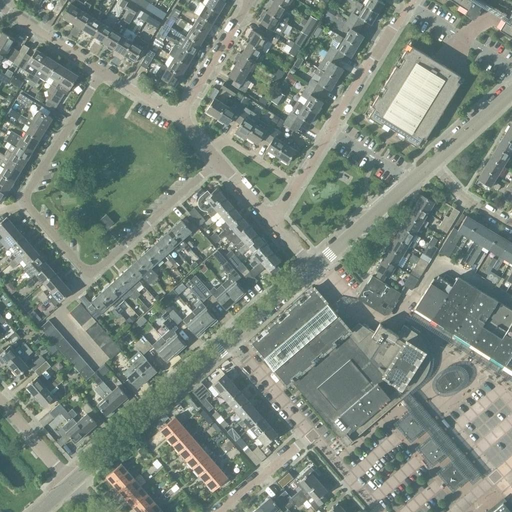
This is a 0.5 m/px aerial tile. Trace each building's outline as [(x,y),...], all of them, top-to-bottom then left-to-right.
[(65,4),(58,0),(52,11),(58,15),(65,4)] [(72,0),(62,18),(73,24),(85,5),(77,0),(72,0)] [(221,0),(208,0),(206,5),(219,13),(226,3),(221,0)] [(273,0),(273,1),(287,9),(291,0),(273,0)] [(368,0),(369,0),(365,6),(377,14),(384,4),(377,0),(368,0)] [(465,14),(474,19),(480,11),(478,10),(481,6),(471,0),(451,0),(467,10),(465,14)] [(119,7),(124,10),(128,4),(123,1),(119,7)] [(265,9),(267,12),(286,23),(289,19),(283,15),(287,9),(273,1),(270,1),(265,9)] [(73,24),(83,30),(91,17),(87,14),(91,6),(86,2),(85,5),(73,24)] [(352,13),(349,19),(361,27),(365,21),(371,24),(377,14),(365,6),(359,3),(356,7),(362,11),(359,16),(352,13)] [(128,4),(124,10),(135,16),(138,10),(128,4)] [(146,10),(151,13),(154,7),(149,4),(146,10)] [(206,5),(199,16),(213,24),(219,13),(206,5)] [(154,7),(151,13),(156,16),(159,10),(154,7)] [(330,8),(328,13),(333,16),(336,11),(330,8)] [(83,30),(93,37),(102,23),(97,20),(102,12),(96,9),(91,17),(83,30)] [(174,9),(171,14),(177,17),(180,12),(174,9)] [(268,27),(265,32),(278,40),(288,24),(286,23),(267,12),(263,12),(258,20),(260,22),(268,27)] [(140,19),(145,22),(149,17),(144,13),(140,19)] [(44,14),(41,19),(46,22),(49,17),(44,14)] [(177,17),(171,14),(168,19),(174,22),(177,17)] [(199,16),(193,26),(206,34),(213,24),(199,16)] [(311,16),(308,21),(314,25),(317,20),(311,16)] [(149,17),(145,22),(150,26),(154,20),(149,17)] [(348,34),(344,40),(357,47),(364,37),(358,33),(361,27),(349,19),(342,30),(348,34)] [(511,19),(510,24),(505,21),(500,30),(511,37),(511,19)] [(314,25),(308,21),(305,26),(311,30),(314,25)] [(93,37),(104,43),(112,29),(102,23),(93,37)] [(112,29),(104,43),(108,46),(107,47),(108,49),(111,51),(113,51),(114,49),(122,36),(124,33),(126,30),(121,27),(116,23),(112,29)] [(162,30),(159,34),(165,38),(168,33),(171,27),(165,24),(162,30)] [(193,26),(187,36),(200,45),(206,34),(193,26)] [(318,38),(323,30),(317,27),(313,34),(318,38)] [(246,40),(248,42),(261,51),(268,40),(275,45),(278,40),(265,32),(262,36),(255,31),(254,32),(251,32),(246,40)] [(3,32),(0,37),(0,47),(21,61),(26,53),(29,48),(24,45),(19,52),(11,47),(15,39),(3,32)] [(156,39),(153,44),(159,48),(162,43),(165,38),(159,34),(156,39)] [(184,35),(177,45),(180,47),(194,55),(200,45),(187,36),(184,35)] [(122,36),(114,49),(118,52),(124,56),(133,42),(122,36)] [(133,42),(124,56),(135,62),(140,53),(143,49),(145,50),(149,43),(142,39),(137,36),(133,42)] [(332,46),(328,52),(340,59),(341,60),(345,54),(351,57),(357,47),(344,40),(338,36),(335,41),(332,46)] [(241,53),(255,61),(261,51),(248,42),(241,53)] [(295,43),(291,48),(298,51),(301,46),(295,43)] [(176,44),(169,54),(174,57),(188,65),(194,55),(180,47),(177,45),(176,44)] [(409,51),(406,50),(401,57),(404,59),(399,68),(396,66),(384,87),(386,88),(381,97),(378,95),(372,106),(374,108),(368,117),(382,125),(383,123),(405,136),(403,139),(417,147),(423,138),(425,139),(432,128),(429,126),(435,118),(437,120),(450,99),(447,97),(453,89),(455,91),(460,83),(457,81),(460,76),(455,73),(412,46),(409,51)] [(4,58),(18,66),(21,61),(0,47),(0,63),(0,64),(4,58)] [(298,51),(291,48),(288,53),(295,56),(298,51)] [(27,78),(32,81),(36,74),(39,70),(47,56),(36,50),(32,57),(26,53),(21,61),(18,66),(29,73),(27,78)] [(149,50),(146,55),(152,59),(155,54),(149,50)] [(322,62),(318,69),(337,80),(340,75),(343,70),(340,68),(337,66),(340,62),(341,60),(340,59),(328,52),(324,58),(322,62)] [(233,62),(235,64),(248,72),(255,61),(241,53),(238,53),(233,62)] [(152,59),(146,55),(140,66),(146,69),(152,59)] [(36,74),(32,81),(36,84),(40,78),(45,81),(49,76),(57,63),(47,56),(39,70),(36,74)] [(174,57),(168,67),(181,76),(188,65),(174,57)] [(47,91),(52,94),(67,70),(57,63),(49,76),(54,79),(47,91)] [(181,76),(168,67),(162,64),(156,75),(175,87),(181,76)] [(248,72),(235,64),(228,76),(234,79),(231,84),(244,92),(250,82),(245,78),(248,72)] [(278,69),(275,74),(281,78),(284,73),(278,69)] [(312,79),(308,85),(320,93),(324,87),(330,91),(337,80),(318,69),(314,74),(312,79)] [(49,100),(45,105),(54,111),(57,106),(65,94),(67,95),(78,76),(67,70),(52,94),(49,100)] [(10,79),(0,72),(0,80),(7,85),(10,79)] [(288,74),(284,80),(293,85),(297,79),(288,73),(288,74)] [(281,78),(275,74),(272,79),(278,83),(281,78)] [(14,75),(10,82),(20,88),(24,82),(14,75)] [(221,88),(232,95),(235,90),(225,83),(221,88)] [(301,96),(298,102),(304,105),(316,113),(323,103),(317,99),(320,93),(308,85),(301,96)] [(38,93),(35,98),(40,102),(43,96),(38,93)] [(9,94),(6,99),(11,102),(14,97),(9,94)] [(33,102),(21,94),(17,100),(29,108),(33,102)] [(259,101),(265,105),(268,100),(262,96),(259,101)] [(206,111),(217,118),(225,105),(215,98),(206,111)] [(310,124),(316,113),(304,105),(298,102),(295,106),(291,112),(288,118),(300,126),(304,120),(310,124)] [(231,119),(236,122),(244,109),(234,103),(231,109),(225,105),(217,118),(227,125),(231,119)] [(240,124),(235,133),(242,138),(243,135),(247,137),(255,125),(257,121),(247,114),(248,112),(244,109),(236,122),(240,124)] [(30,114),(27,119),(46,130),(52,119),(39,111),(35,117),(30,114)] [(30,127),(26,132),(39,140),(46,130),(27,119),(21,115),(18,120),(30,127)] [(275,124),(279,118),(275,115),(271,121),(275,124)] [(300,126),(288,118),(284,124),(296,132),(300,126)] [(261,138),(266,141),(274,128),(269,125),(268,127),(258,120),(255,125),(247,137),(247,138),(248,140),(251,142),(253,142),(257,144),(261,138)] [(511,127),(510,127),(503,137),(511,142),(511,127)] [(276,157),(277,157),(285,144),(280,141),(284,135),(274,128),(266,141),(270,144),(266,150),(270,153),(271,155),(274,157),(276,157)] [(11,131),(8,136),(33,151),(39,140),(26,132),(23,138),(11,131)] [(11,144),(8,150),(26,161),(33,151),(8,136),(5,141),(11,144)] [(511,142),(503,137),(497,147),(510,155),(511,155),(511,142)] [(285,144),(277,157),(287,164),(296,151),(289,147),(292,142),(288,139),(285,144)] [(497,147),(491,158),(504,165),(510,155),(497,147)] [(0,159),(20,172),(26,161),(8,150),(4,156),(0,153),(0,159)] [(491,158),(484,168),(497,176),(504,165),(491,158)] [(0,165),(4,168),(1,174),(13,182),(20,172),(0,159),(0,165)] [(484,168),(478,179),(495,189),(498,191),(501,185),(494,181),(497,176),(484,168)] [(0,188),(7,192),(13,182),(1,174),(0,175),(0,188)] [(208,213),(225,198),(217,189),(211,195),(208,191),(201,197),(202,198),(201,199),(201,200),(200,201),(200,202),(200,203),(200,204),(200,205),(200,206),(200,207),(201,207),(201,208),(202,209),(203,209),(205,210),(206,210),(208,213)] [(421,195),(415,206),(427,214),(434,203),(421,195)] [(222,217),(233,207),(225,198),(208,213),(212,217),(218,212),(222,217)] [(408,216),(421,224),(426,227),(428,223),(423,220),(427,214),(415,206),(408,216)] [(224,231),(241,216),(233,207),(222,217),(226,222),(220,227),(224,231)] [(189,213),(197,222),(203,218),(194,208),(189,213)] [(446,216),(442,222),(450,227),(460,212),(454,208),(448,218),(446,216)] [(105,215),(100,219),(106,226),(105,227),(107,229),(113,223),(105,215)] [(230,241),(231,241),(249,225),(241,216),(224,231),(218,235),(213,240),(215,243),(224,235),(230,241)] [(408,216),(402,227),(414,234),(421,224),(408,216)] [(441,249),(439,252),(444,255),(451,243),(456,246),(462,237),(463,234),(469,237),(478,222),(467,216),(461,225),(458,230),(454,228),(441,249)] [(0,239),(4,237),(15,227),(7,217),(0,222),(0,239)] [(181,220),(172,229),(182,240),(195,227),(190,221),(185,226),(181,220)] [(450,227),(442,222),(438,228),(446,233),(450,227)] [(467,264),(488,228),(478,222),(469,237),(475,241),(463,261),(467,264)] [(231,241),(239,250),(257,234),(249,225),(231,241)] [(4,237),(12,246),(23,236),(15,227),(4,237)] [(402,227),(396,237),(408,245),(413,248),(416,244),(411,241),(414,234),(402,227)] [(490,249),(499,235),(488,228),(467,264),(471,266),(484,246),(490,249)] [(163,237),(173,248),(177,252),(183,247),(188,252),(190,249),(186,244),(182,240),(172,229),(163,237)] [(257,234),(239,250),(242,254),(249,248),(253,253),(265,243),(266,242),(262,237),(261,238),(257,234)] [(500,256),(509,241),(499,235),(490,249),(500,256)] [(6,260),(9,264),(15,259),(20,255),(31,245),(23,236),(12,246),(16,251),(6,260)] [(163,237),(154,245),(164,256),(164,255),(168,260),(173,265),(176,262),(167,253),(173,248),(163,237)] [(396,237),(389,248),(402,255),(407,258),(410,253),(405,250),(408,245),(396,237)] [(432,237),(429,243),(434,246),(437,240),(432,237)] [(505,259),(511,262),(511,259),(511,242),(509,241),(500,256),(498,261),(493,268),(498,270),(505,259)] [(250,263),(254,268),(272,252),(265,243),(253,253),(257,257),(250,263)] [(434,246),(429,243),(423,253),(431,258),(438,248),(434,246)] [(20,255),(28,265),(39,255),(31,245),(20,255)] [(147,248),(144,251),(155,264),(164,256),(154,245),(149,249),(148,248),(147,248)] [(389,248),(383,258),(395,266),(402,255),(389,248)] [(136,261),(153,279),(155,281),(158,278),(156,277),(157,276),(150,268),(155,264),(144,251),(140,254),(140,255),(141,256),(136,261)] [(250,271),(244,276),(253,286),(258,281),(255,277),(263,269),(263,268),(265,266),(269,271),(280,261),(272,252),(254,268),(250,272),(250,271)] [(413,254),(409,260),(416,264),(420,258),(413,254)] [(28,265),(23,269),(31,278),(36,274),(47,264),(39,255),(28,265)] [(395,266),(383,258),(376,269),(379,271),(376,276),(382,280),(386,275),(389,277),(391,272),(396,276),(400,269),(395,266)] [(420,258),(416,264),(424,269),(428,263),(420,258)] [(489,265),(493,268),(498,261),(494,258),(489,265)] [(15,259),(9,264),(13,269),(19,264),(15,259)] [(136,261),(127,269),(137,279),(140,276),(142,275),(142,276),(149,283),(150,282),(152,284),(155,281),(153,279),(150,276),(136,261)] [(222,266),(231,276),(231,277),(237,272),(227,261),(222,266)] [(36,274),(44,283),(55,273),(47,264),(36,274)] [(281,269),(277,264),(269,271),(273,275),(281,269)] [(424,269),(416,264),(412,270),(421,276),(424,269)] [(127,269),(118,276),(137,297),(140,294),(135,289),(141,284),(137,279),(127,269)] [(491,272),(487,279),(497,285),(498,282),(501,278),(491,272)] [(44,283),(52,292),(63,283),(55,273),(44,283)] [(191,280),(198,288),(207,298),(212,294),(196,275),(195,276),(191,279),(191,280)] [(403,285),(405,286),(411,291),(418,280),(409,275),(403,285)] [(415,308),(432,319),(456,281),(446,275),(443,279),(438,276),(435,280),(433,279),(415,308)] [(118,276),(109,284),(119,295),(123,299),(127,295),(128,296),(129,294),(134,300),(137,297),(118,276)] [(367,284),(371,287),(370,289),(382,296),(381,298),(383,299),(389,303),(390,301),(393,301),(395,302),(401,293),(372,276),(374,278),(369,285),(367,284)] [(432,319),(445,328),(471,285),(458,277),(456,281),(432,319)] [(31,278),(26,283),(30,287),(35,283),(31,278)] [(230,278),(222,285),(236,301),(245,292),(233,278),(231,279),(230,278)] [(186,284),(193,292),(200,300),(202,302),(207,298),(198,288),(191,280),(186,284)] [(47,296),(41,301),(45,305),(50,301),(55,306),(71,292),(63,283),(52,292),(47,296)] [(182,283),(175,290),(179,294),(186,288),(182,283)] [(12,284),(7,289),(11,294),(17,290),(12,284)] [(109,284),(100,292),(115,308),(119,313),(122,311),(117,305),(123,300),(119,295),(109,284)] [(371,287),(367,284),(358,298),(373,307),(373,306),(378,305),(379,306),(383,299),(381,298),(382,296),(370,289),(371,287)] [(214,287),(210,291),(212,294),(214,295),(226,309),(236,301),(222,285),(216,290),(214,287)] [(445,328),(454,333),(480,290),(471,285),(445,328)] [(257,337),(250,343),(287,385),(292,381),(340,437),(340,438),(347,445),(352,441),(415,387),(419,383),(425,377),(428,369),(430,361),(429,353),(426,345),(422,338),(415,332),(409,328),(404,325),(398,335),(380,324),(374,333),(359,323),(350,330),(314,288),(308,293),(310,296),(301,303),(299,301),(286,312),(285,311),(276,318),(277,319),(265,330),(268,332),(259,340),(257,337)] [(454,333),(470,344),(497,301),(480,290),(454,333)] [(38,297),(41,301),(47,296),(43,292),(38,297)] [(92,302),(86,307),(95,318),(110,304),(110,303),(100,292),(96,297),(94,296),(90,299),(92,301),(91,301),(92,302)] [(197,307),(192,311),(206,327),(209,325),(210,326),(212,326),(218,321),(205,306),(203,304),(202,303),(202,302),(200,300),(194,305),(197,307)] [(474,346),(491,357),(511,322),(511,309),(497,301),(470,344),(474,346)] [(80,304),(70,313),(73,318),(84,308),(83,308),(80,304)] [(91,316),(84,308),(73,318),(80,326),(91,316)] [(171,311),(168,313),(178,324),(183,320),(173,309),(171,311)] [(150,310),(144,316),(147,320),(154,314),(150,310)] [(34,311),(30,315),(38,324),(42,320),(34,311)] [(170,329),(162,336),(176,353),(186,345),(174,331),(178,328),(176,326),(178,324),(168,313),(166,311),(163,314),(161,315),(165,320),(163,322),(170,329)] [(206,327),(192,311),(184,319),(185,320),(184,321),(187,324),(186,325),(198,338),(204,332),(205,331),(203,329),(206,327)] [(80,326),(85,330),(95,321),(91,316),(80,326)] [(132,316),(126,321),(130,325),(136,320),(132,316)] [(144,316),(136,322),(140,326),(147,320),(144,316)] [(0,336),(2,335),(6,340),(14,333),(10,327),(6,330),(1,325),(5,321),(1,317),(0,318),(0,336)] [(39,328),(43,332),(52,324),(48,320),(39,328)] [(85,330),(89,335),(99,326),(95,321),(85,330)] [(511,322),(491,357),(504,366),(511,353),(511,322)] [(43,332),(47,336),(56,329),(52,324),(43,332)] [(89,335),(93,340),(103,330),(99,326),(89,335)] [(47,336),(51,341),(60,333),(56,329),(47,336)] [(93,340),(97,345),(107,335),(103,330),(93,340)] [(14,333),(6,340),(11,346),(19,338),(14,333)] [(51,341),(54,345),(63,338),(60,333),(51,341)] [(129,333),(124,338),(129,345),(135,340),(129,333)] [(97,345),(101,349),(111,340),(107,335),(97,345)] [(143,336),(138,340),(148,351),(153,346),(143,336)] [(176,353),(162,336),(153,344),(156,347),(154,348),(167,362),(176,353)] [(54,345),(59,350),(67,342),(63,338),(54,345)] [(101,349),(105,354),(115,345),(113,342),(111,340),(101,349)] [(148,351),(138,340),(133,344),(140,352),(143,355),(148,351)] [(59,350),(62,354),(71,346),(67,342),(59,350)] [(10,346),(4,351),(2,349),(0,350),(0,360),(3,364),(5,362),(8,365),(28,348),(24,344),(20,347),(19,346),(14,350),(10,346)] [(115,345),(105,354),(109,359),(120,350),(115,345)] [(62,354),(66,358),(74,351),(71,346),(62,354)] [(28,348),(8,365),(18,376),(28,367),(24,362),(29,358),(28,356),(32,353),(28,348)] [(66,358),(70,363),(78,355),(74,351),(66,358)] [(70,363),(73,367),(82,359),(78,355),(70,363)] [(143,355),(133,364),(147,380),(157,371),(143,355)] [(73,367),(77,371),(86,364),(82,359),(73,367)] [(33,371),(38,377),(42,374),(49,367),(45,361),(33,371)] [(77,371),(81,376),(90,368),(86,364),(77,371)] [(147,380),(133,364),(124,372),(137,388),(147,380)] [(90,368),(81,376),(85,380),(90,376),(94,373),(90,368)] [(451,392),(455,390),(458,388),(461,385),(464,382),(465,377),(464,373),(457,369),(449,370),(442,374),(436,381),(436,384),(437,388),(439,392),(443,393),(447,393),(451,392)] [(94,373),(90,376),(98,386),(117,406),(121,403),(122,404),(124,404),(128,400),(128,398),(127,397),(118,386),(112,392),(103,382),(95,372),(94,373)] [(26,386),(36,397),(54,381),(50,377),(47,380),(42,374),(38,377),(26,386)] [(213,384),(220,393),(233,383),(225,374),(213,384)] [(59,376),(54,381),(36,397),(45,408),(56,398),(50,392),(63,381),(59,376)] [(220,393),(228,402),(240,391),(233,383),(220,393)] [(203,384),(197,389),(205,398),(211,394),(203,384)] [(117,406),(98,386),(94,389),(103,399),(97,405),(107,417),(109,417),(114,412),(114,411),(113,409),(117,406)] [(193,392),(201,402),(205,398),(197,389),(193,392)] [(228,402),(235,411),(248,400),(240,391),(228,402)] [(189,397),(186,399),(193,408),(197,405),(189,397)] [(235,411),(243,419),(255,409),(248,400),(235,411)] [(87,414),(77,423),(86,433),(97,424),(91,417),(95,413),(87,403),(82,408),(87,414)] [(209,403),(205,406),(209,411),(213,407),(209,403)] [(60,404),(51,412),(55,418),(60,413),(68,422),(62,428),(67,433),(71,438),(76,443),(86,433),(77,423),(73,419),(68,413),(60,404)] [(72,409),(68,413),(73,419),(77,415),(72,409)] [(255,409),(243,419),(250,428),(263,417),(264,416),(264,414),(261,411),(260,411),(258,412),(255,409)] [(221,416),(217,411),(213,415),(217,419),(221,416)] [(423,429),(410,414),(398,425),(411,440),(423,429)] [(160,430),(166,438),(182,425),(175,417),(160,430)] [(263,417),(250,428),(258,437),(270,426),(272,425),(272,423),(269,420),(267,419),(266,421),(263,417)] [(228,425),(224,420),(220,424),(224,428),(228,425)] [(166,438),(173,446),(189,432),(182,425),(166,438)] [(270,426),(258,437),(265,445),(266,446),(266,445),(269,442),(278,435),(270,426)] [(232,429),(227,433),(235,442),(239,437),(232,429)] [(173,446),(180,453),(195,440),(189,432),(173,446)] [(61,447),(71,438),(67,433),(56,442),(61,447)] [(239,437),(235,442),(242,450),(247,446),(239,437)] [(419,449),(425,457),(432,465),(445,454),(431,438),(419,449)] [(180,453),(186,461),(202,447),(195,440),(180,453)] [(258,447),(253,452),(261,461),(266,457),(271,452),(266,446),(265,445),(260,450),(258,447)] [(186,461),(193,468),(208,455),(202,447),(186,461)] [(143,448),(138,452),(143,459),(148,455),(143,448)] [(252,452),(248,456),(257,465),(261,461),(253,452),(252,452)] [(193,468),(199,476),(215,462),(208,455),(193,468)] [(157,459),(153,463),(157,468),(162,465),(157,459)] [(199,476),(206,483),(222,470),(215,462),(199,476)] [(439,473),(453,489),(466,478),(452,462),(439,473)] [(106,477),(113,485),(129,471),(122,463),(106,477)] [(302,489),(291,498),(295,503),(319,482),(316,479),(319,476),(311,467),(303,473),(306,476),(300,482),(297,484),(302,489)] [(222,470),(206,483),(213,491),(222,483),(228,478),(228,477),(222,470)] [(113,485),(120,493),(135,479),(129,471),(113,485)] [(294,478),(289,473),(278,482),(283,488),(294,478)] [(228,478),(222,483),(225,486),(231,481),(228,478)] [(120,493),(126,500),(142,486),(135,479),(120,493)] [(319,482),(295,503),(299,507),(307,500),(315,510),(327,500),(323,495),(327,491),(319,482)] [(126,500),(133,508),(148,494),(142,486),(126,500)] [(278,497),(288,509),(295,503),(291,498),(285,491),(278,497)] [(133,508),(136,511),(142,511),(155,501),(148,494),(133,508)] [(265,511),(280,511),(282,510),(270,497),(260,506),(265,511)] [(142,511),(157,511),(162,509),(155,501),(142,511)] [(503,502),(491,511),(511,511),(510,510),(503,502)] [(345,511),(338,503),(333,508),(327,511),(345,511)]
